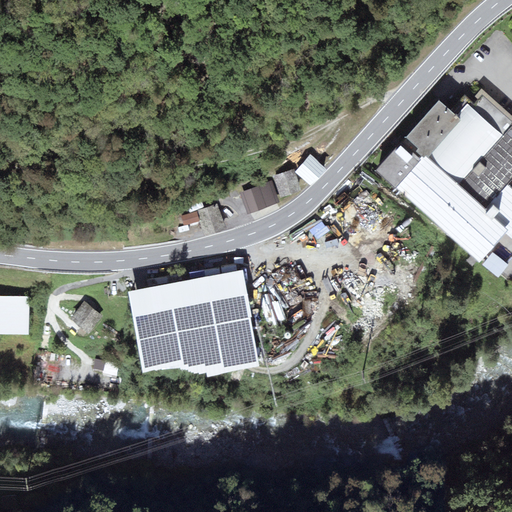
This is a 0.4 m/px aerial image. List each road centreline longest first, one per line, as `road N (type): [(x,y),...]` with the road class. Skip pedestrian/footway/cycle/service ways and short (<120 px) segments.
road 1 (primary): [(0,255),(125,260),(270,227),(317,195),(501,0)]
road 2 (track): [(0,147),(148,172),(288,142),(372,98),(411,91)]
